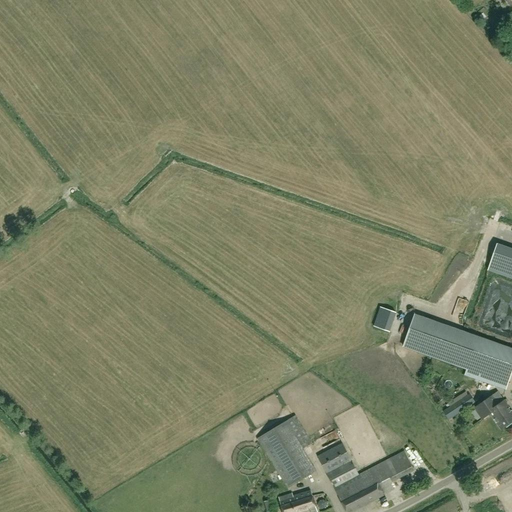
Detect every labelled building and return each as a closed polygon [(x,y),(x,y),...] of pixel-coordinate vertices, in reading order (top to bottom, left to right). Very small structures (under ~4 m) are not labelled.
[(511,275),(511,254),(495,251),(491,272),(511,275)] [(511,370),(511,347),(415,314),(404,347),(480,373),(478,380),(505,389),(511,370)] [(448,402),(441,407),(444,411),(443,411),(449,420),(475,402),(470,394),(468,395),(451,406),(448,402)] [(484,418),(491,413),(489,411),(500,404),(494,395),(489,398),(485,401),(477,407),(484,418)] [(491,413),(502,429),(511,422),(511,412),(504,401),(500,404),(489,411),(491,413)] [(294,484),(316,471),(303,449),(312,443),(296,415),(257,439),(270,460),(287,488),(294,484)] [(391,480),(412,469),(404,452),(358,475),(343,443),(317,456),(326,473),(334,487),(333,487),(345,511),(347,511),(395,488),(391,480)] [(418,458),(415,460),(422,468),(425,466),(418,458)] [(293,511),(317,511),(311,490),(297,495),(301,508),(293,511)] [(301,508),(297,495),(293,496),(292,493),(279,497),(283,511),(293,511),(301,508)] [(267,511),(274,510),(271,500),(264,501),(267,511)]
